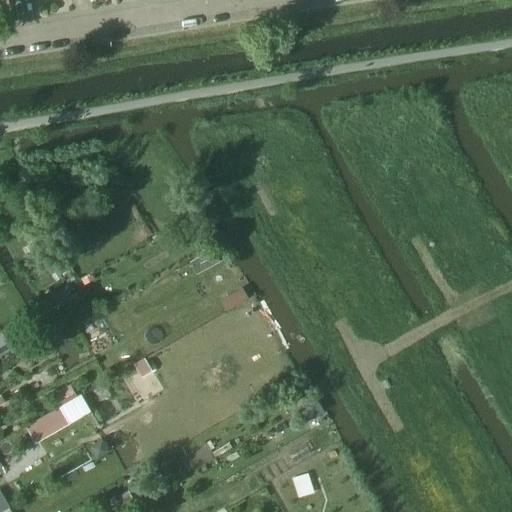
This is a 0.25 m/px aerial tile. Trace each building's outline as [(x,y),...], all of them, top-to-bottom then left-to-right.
[(229,294),(220,299),(226,310),(235,305),(229,294)] [(2,332),(0,333),(0,355),(11,349),(2,332)] [(70,384),(52,393),(60,407),(77,397),(70,384)] [(314,414),(308,405),(299,410),(305,420),(314,414)] [(35,443),(69,424),(60,407),(26,426),(35,443)] [(113,498),(120,509),(134,501),(128,489),(113,498)] [(3,499),(0,500),(0,511),(1,511),(9,508),(3,499)]
